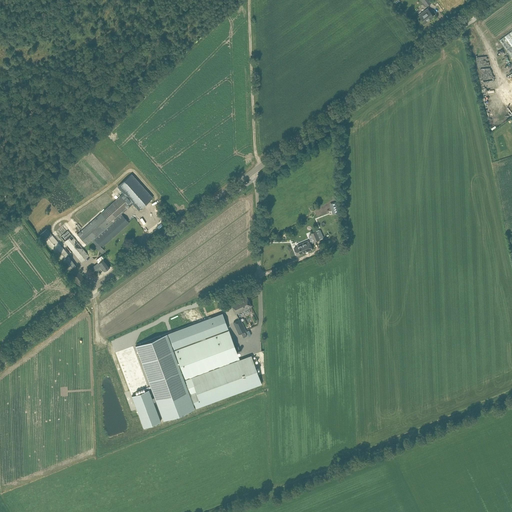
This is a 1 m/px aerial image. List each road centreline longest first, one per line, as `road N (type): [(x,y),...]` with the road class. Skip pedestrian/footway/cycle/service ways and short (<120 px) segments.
road 1 (tertiary): [(257,166),(0,357)]
road 2 (tertiary): [(487,0),(257,166)]
road 3 (track): [(249,0),(257,166)]
road 4 (unclassified): [(257,166),(261,325)]
